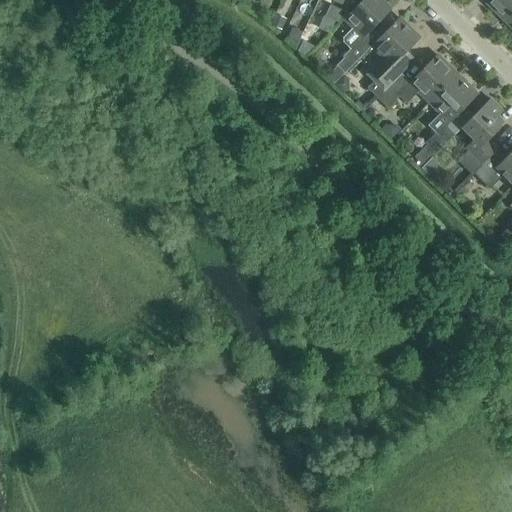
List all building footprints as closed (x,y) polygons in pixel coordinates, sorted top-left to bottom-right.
[(372,46),(380,38),(371,29),(391,9),(381,0),(362,0),(344,19),(353,28),(343,38),(343,42),(350,48),(342,56),(344,57),(336,65),(344,73),(372,46)] [(511,0),(489,0),(487,3),(507,23),(511,17),(511,0)] [(347,12),(330,5),(325,16),(339,22),(347,12)] [(380,38),(372,46),(383,57),(372,69),(366,74),(373,82),(366,88),(377,98),(398,77),(415,60),(406,51),(420,38),(399,18),(380,38)] [(418,92),(429,103),(457,74),(437,55),(406,86),(398,77),(377,98),(387,108),(399,96),(407,103),(418,92)] [(477,94),(457,74),(429,103),(441,114),(429,125),(436,132),(425,143),(435,154),(455,134),(446,125),(449,122),(450,122),(477,94)] [(464,148),(480,165),(497,149),(488,140),(502,126),(495,119),(503,111),(490,99),(462,127),(474,139),(464,148)] [(511,150),(505,157),(497,149),(480,165),(473,173),(489,189),(503,175),(511,184),(511,150)]
